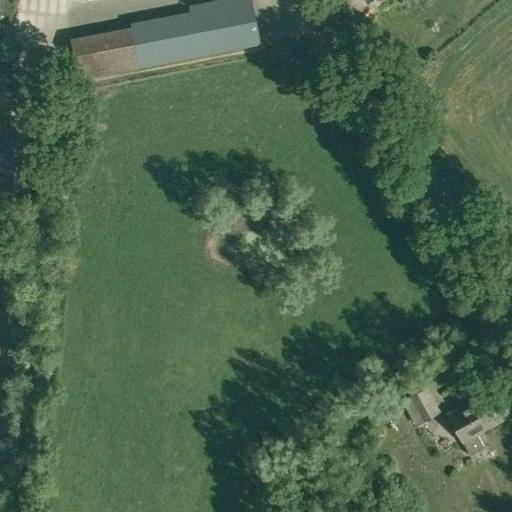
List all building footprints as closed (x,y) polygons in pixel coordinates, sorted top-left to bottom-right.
[(10,0),(1,0),(0,14),(10,15),(10,0)] [(260,42),(251,0),(217,0),(188,6),(197,54),(260,42)] [(130,23),(131,27),(71,39),(79,77),(178,58),(170,16),(130,23)] [(447,413),(462,441),(511,413),(495,386),(447,413)] [(437,414),(424,389),(403,400),(416,425),(437,414)]
